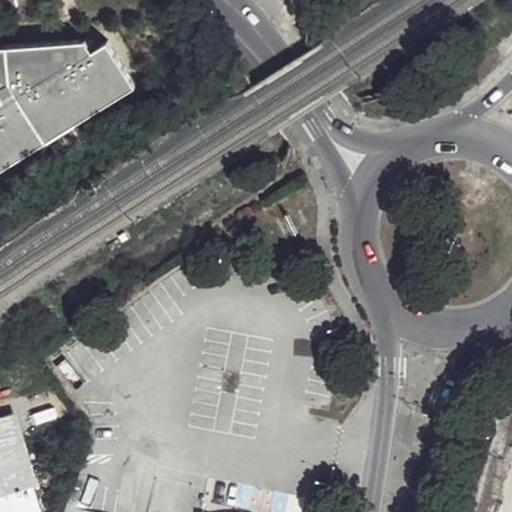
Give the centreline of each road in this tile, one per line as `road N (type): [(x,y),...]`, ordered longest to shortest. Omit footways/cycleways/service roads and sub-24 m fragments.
road 1 (secondary): [(406,511),(443,398),(500,305)]
road 2 (secondary): [(369,181),(238,0)]
road 3 (secondary): [(390,299),(394,370),(369,511)]
road 4 (secondary): [(369,181),(357,219),(359,248),(390,299)]
